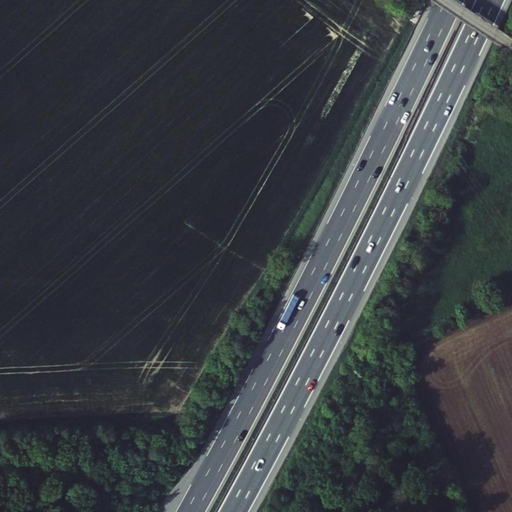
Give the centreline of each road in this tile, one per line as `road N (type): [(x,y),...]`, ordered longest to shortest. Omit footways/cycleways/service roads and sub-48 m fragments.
road 1 (motorway): [(450,0),(191,511)]
road 2 (motorway): [(233,511),(489,0)]
